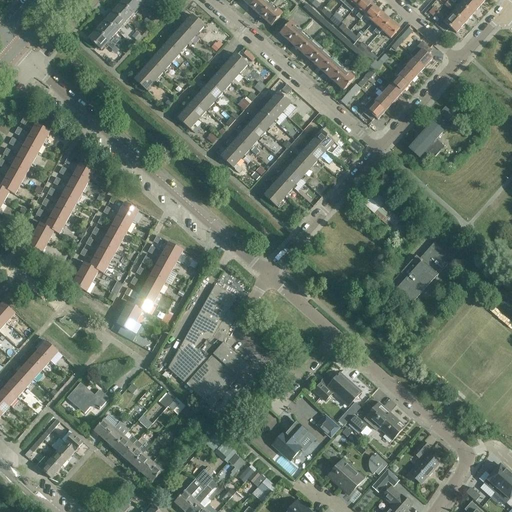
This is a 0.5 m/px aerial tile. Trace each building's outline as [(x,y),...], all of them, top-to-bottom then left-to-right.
[(143,4),(138,0),(124,0),(123,2),(136,15),(139,12),(137,11),(143,4)] [(283,15),(266,0),(241,0),(271,27),(283,15)] [(315,0),(312,4),(317,9),(320,5),(315,0)] [(362,0),(346,0),(343,4),(352,12),(356,8),(362,0)] [(373,5),(367,0),(362,0),(356,8),(361,12),(356,17),(360,20),(364,15),(373,5)] [(472,0),(465,0),(461,6),(472,16),(480,7),(472,0)] [(448,1),(445,6),(450,10),(453,6),(448,1)] [(136,15),(123,2),(121,4),(119,2),(118,2),(112,9),(128,24),(130,21),(129,20),(132,17),(133,18),(136,15)] [(353,45),(306,4),(304,8),(367,65),(370,62),(373,65),(373,64),(361,53),(353,45)] [(382,13),(373,5),(364,15),(373,23),(382,13)] [(461,6),(453,15),(464,24),(472,16),(461,6)] [(128,24),(112,9),(112,10),(114,12),(112,14),(109,12),(103,19),(106,21),(119,32),(124,26),(125,27),(128,24)] [(439,11),(436,15),(441,20),(445,16),(439,11)] [(333,16),(328,12),(324,16),(329,20),(333,16)] [(391,21),(382,13),(373,23),(378,27),(374,32),(378,35),(391,21)] [(193,15),(185,25),(197,36),(206,27),(193,15)] [(460,29),(464,24),(453,15),(449,19),(449,18),(444,23),(456,34),(460,29)] [(333,16),(329,20),(335,25),(338,21),(333,16)] [(119,32),(106,21),(98,30),(112,42),(117,37),(115,36),(119,32)] [(399,29),(391,21),(378,35),(378,36),(382,31),(391,39),(399,29)] [(280,34),(343,91),(354,79),(291,22),(280,34)] [(346,27),(343,24),(339,29),(342,31),(341,31),(346,35),(350,31),(346,28),(346,27)] [(197,36),(185,25),(176,34),(189,45),(197,36)] [(112,42),(98,30),(95,33),(94,31),(88,38),(102,51),(104,48),(106,50),(109,47),(112,50),(116,46),(111,42),(112,42)] [(350,31),(346,35),(352,40),(355,36),(350,31)] [(189,45),(176,34),(168,43),(181,54),(189,45)] [(401,38),(392,47),(395,50),(404,41),(401,38)] [(356,42),(353,45),(361,53),(367,47),(363,42),(360,46),(356,42)] [(181,54),(168,43),(160,52),(172,63),(181,54)] [(373,51),(367,47),(361,53),(373,64),(378,59),(371,53),(373,51)] [(423,50),(415,59),(425,68),(433,59),(423,50)] [(172,63),(160,52),(152,61),(164,73),(172,63)] [(236,54),(228,64),(240,75),(248,65),(236,54)] [(388,59),(385,56),(377,64),(380,67),(388,59)] [(415,59),(407,68),(417,77),(425,68),(415,59)] [(164,73),(152,61),(144,71),(156,82),(164,73)] [(240,75),(228,64),(219,73),(232,84),(240,75)] [(370,73),(359,85),(362,88),(376,72),(371,67),(368,71),(370,73)] [(407,68),(399,77),(409,86),(417,77),(407,68)] [(156,82),(144,71),(135,80),(147,91),(156,82)] [(232,84),(219,73),(211,82),(224,93),(232,84)] [(399,77),(391,85),(402,94),(409,86),(399,77)] [(224,93),(211,82),(203,91),(215,102),(224,93)] [(391,85),(384,94),(394,103),(402,94),(391,85)] [(296,99),(284,88),(279,93),(292,104),(296,99)] [(215,102),(203,91),(195,100),(207,111),(215,102)] [(292,104),(279,93),(271,102),(283,113),(292,104)] [(384,94),(376,103),(386,112),(394,103),(384,94)] [(246,96),(239,105),(245,110),(252,101),(246,96)] [(207,111),(195,100),(187,109),(199,120),(207,111)] [(361,108),(354,101),(350,106),(358,112),(361,108)] [(283,113),(271,102),(262,111),(275,122),(283,113)] [(378,121),(386,112),(376,103),(368,112),(378,121)] [(454,116),(446,108),(441,114),(449,121),(454,116)] [(199,120),(187,109),(178,119),(191,130),(199,120)] [(307,122),(316,113),(312,109),(303,118),(307,122)] [(275,122),(262,111),(254,120),(267,131),(275,122)] [(267,131),(254,120),(246,129),(258,141),(267,131)] [(328,125),(323,121),(319,124),(325,129),(327,127),(328,125)] [(433,160),(444,147),(437,140),(444,133),(433,123),(409,149),(420,159),(425,153),(433,160)] [(51,132),(37,124),(31,135),(45,143),(51,132)] [(339,146),(331,139),(335,134),(327,127),(325,129),(323,132),(322,131),(314,141),(326,152),(332,154),(339,146)] [(258,141),(246,129),(238,139),(250,150),(258,141)] [(297,136),(292,131),(289,134),(295,139),(297,136)] [(207,138),(213,144),(217,138),(211,133),(207,138)] [(45,143),(31,135),(25,146),(39,153),(45,143)] [(250,150),(238,139),(230,148),(242,159),(250,150)] [(326,152),(314,141),(306,150),(318,161),(326,152)] [(39,153),(25,146),(19,156),(33,164),(39,153)] [(242,159),(230,148),(221,157),(233,168),(242,159)] [(318,161),(306,150),(297,159),(310,170),(318,161)] [(33,164),(19,156),(13,167),(27,174),(33,164)] [(310,170),(297,159),(289,168),(302,180),(310,170)] [(81,164),(75,174),(89,182),(95,171),(81,164)] [(27,174),(13,167),(7,177),(21,185),(27,174)] [(302,180),(289,168),(281,177),(294,189),(302,180)] [(251,176),(256,180),(260,177),(255,172),(251,176)] [(89,182),(75,174),(69,185),(83,193),(89,182)] [(21,185),(7,177),(2,187),(0,186),(10,192),(16,195),(21,185)] [(294,189),(281,177),(273,186),(285,198),(294,189)] [(83,193),(69,185),(63,195),(78,203),(83,193)] [(10,192),(0,186),(0,200),(4,203),(10,192)] [(285,198),(273,186),(264,196),(277,207),(285,198)] [(78,203),(63,195),(58,206),(72,214),(78,203)] [(403,219),(385,202),(379,210),(396,226),(403,219)] [(139,211),(125,203),(119,214),(133,222),(139,211)] [(72,214),(58,206),(52,216),(66,224),(72,214)] [(133,222),(119,214),(113,225),(128,233),(133,222)] [(66,224),(52,216),(46,227),(41,224),(55,232),(60,235),(66,224)] [(55,232),(41,224),(35,234),(49,242),(55,232)] [(128,233),(113,225),(107,235),(122,243),(128,233)] [(49,242),(35,234),(29,245),(43,253),(49,242)] [(122,243),(107,235),(101,246),(116,254),(122,243)] [(183,251),(170,243),(164,254),(177,262),(183,251)] [(395,292),(411,307),(453,259),(435,243),(421,259),(417,256),(391,285),(396,290),(395,292)] [(116,254),(101,246),(96,256),(110,264),(116,254)] [(177,262),(164,254),(158,264),(172,272),(177,262)] [(110,264),(96,256),(90,267),(99,272),(104,275),(110,264)] [(99,272),(90,267),(85,264),(79,274),(94,283),(99,272)] [(172,272),(158,264),(152,275),(166,282),(172,272)] [(94,283),(79,274),(73,285),(87,293),(94,283)] [(166,282),(152,275),(146,285),(160,293),(166,282)] [(160,293),(146,285),(140,296),(154,303),(160,293)] [(215,286),(196,320),(180,350),(168,369),(187,385),(224,344),(222,342),(238,315),(229,310),(236,298),(215,286)] [(132,291),(128,289),(125,295),(129,297),(132,299),(135,293),(132,291)] [(154,303),(140,296),(135,306),(143,311),(148,314),(154,303)] [(143,311),(135,306),(129,303),(126,302),(126,301),(122,299),(119,305),(126,309),(124,314),(138,321),(143,311)] [(15,314),(3,303),(0,307),(0,316),(7,323),(15,314)] [(138,321),(124,314),(117,325),(122,328),(119,334),(134,342),(138,335),(132,332),(138,321)] [(40,345),(44,340),(41,336),(36,341),(40,345)] [(59,353),(47,342),(39,352),(51,362),(59,353)] [(249,366),(224,344),(187,385),(212,409),(238,379),(239,379),(241,376),(249,366)] [(51,362),(39,352),(31,360),(43,371),(51,362)] [(28,357),(25,354),(20,359),(24,363),(28,357)] [(43,371),(31,360),(23,369),(35,380),(43,371)] [(20,366),(17,363),(12,368),(16,371),(20,366)] [(35,380),(23,369),(15,378),(27,389),(35,380)] [(348,408),(361,393),(340,374),(331,384),(326,378),(313,392),(325,403),(332,394),(348,408)] [(27,389),(15,378),(7,387),(19,398),(27,389)] [(98,400),(98,399),(81,384),(68,399),(85,414),(95,403),(96,404),(95,406),(100,410),(110,399),(105,395),(99,401),(98,400)] [(19,398),(7,387),(0,394),(0,396),(11,407),(19,398)] [(168,394),(160,403),(166,409),(175,400),(168,394)] [(11,407),(0,396),(0,412),(3,416),(11,407)] [(180,405),(175,400),(169,407),(174,412),(180,405)] [(392,441),(402,430),(395,424),(399,420),(379,403),(366,418),(392,441)] [(114,405),(111,409),(113,411),(112,411),(118,417),(121,413),(123,411),(116,405),(115,405),(114,405)] [(326,415),(317,425),(331,438),(340,428),(326,415)] [(153,425),(143,416),(138,421),(148,430),(153,425)] [(356,417),(350,424),(360,433),(366,427),(356,417)] [(57,420),(49,429),(53,432),(61,423),(57,420)] [(95,432),(105,441),(115,429),(117,426),(113,421),(110,425),(105,421),(95,432)] [(135,426),(129,421),(126,424),(132,429),(135,426)] [(298,446),(304,439),(308,434),(297,424),(286,436),(284,434),(274,446),(292,462),(302,450),(298,446)] [(204,434),(208,438),(213,432),(209,428),(204,434)] [(49,429),(41,438),(45,441),(53,432),(49,429)] [(115,429),(105,441),(114,450),(127,435),(126,435),(124,437),(115,429)] [(62,440),(66,444),(76,453),(84,444),(74,435),(70,431),(62,440)] [(216,433),(206,444),(215,452),(215,453),(224,461),(227,458),(230,461),(237,453),(234,450),(216,433)] [(127,435),(114,450),(124,458),(138,442),(133,437),(131,439),(127,435)] [(41,438),(33,447),(37,450),(45,441),(41,438)] [(159,448),(157,446),(160,443),(156,439),(154,443),(153,442),(150,446),(156,451),(159,448)] [(144,455),(138,450),(142,446),(138,442),(124,458),(133,467),(144,455)] [(419,459),(429,447),(424,442),(414,454),(419,459)] [(66,444),(58,453),(68,462),(76,453),(66,444)] [(175,447),(171,444),(165,451),(169,455),(175,447)] [(28,459),(37,450),(33,447),(25,456),(28,459)] [(58,453),(50,462),(60,471),(68,462),(58,453)] [(237,453),(230,461),(229,463),(233,467),(241,459),(236,455),(238,453),(237,453)] [(144,455),(133,467),(143,475),(153,464),(144,455)] [(370,467),(374,474),(375,473),(378,475),(388,465),(378,455),(375,458),(373,457),(370,465),(370,467)] [(421,485),(439,465),(428,455),(410,475),(421,485)] [(50,462),(47,459),(43,464),(46,466),(42,471),(52,480),(60,471),(50,462)] [(328,477),(343,490),(348,485),(354,491),(365,478),(360,473),(358,476),(342,462),(328,477)] [(153,464),(143,475),(153,484),(154,483),(160,488),(166,481),(160,476),(163,472),(153,464)] [(495,494),(511,475),(501,465),(484,484),(495,494)] [(175,503),(184,511),(208,486),(214,479),(210,476),(214,471),(209,466),(205,471),(204,470),(181,496),(179,494),(174,500),(176,502),(175,503)] [(399,480),(388,470),(373,487),(379,492),(388,482),(393,486),(399,480)] [(249,479),(254,484),(260,477),(256,472),(249,479)] [(511,475),(495,494),(511,508),(511,475)] [(208,486),(184,511),(201,511),(205,509),(200,505),(213,491),(208,486)] [(481,496),(471,488),(466,493),(476,502),(481,496)] [(406,511),(412,506),(401,496),(400,497),(391,489),(383,498),(393,506),(387,511),(403,511),(405,511),(406,511)] [(138,492),(133,497),(136,501),(141,495),(138,492)] [(233,497),(228,493),(221,501),(226,505),(233,497)] [(308,511),(309,511),(298,501),(288,511),(308,511)] [(482,511),(471,502),(464,510),(466,511),(482,511)]
